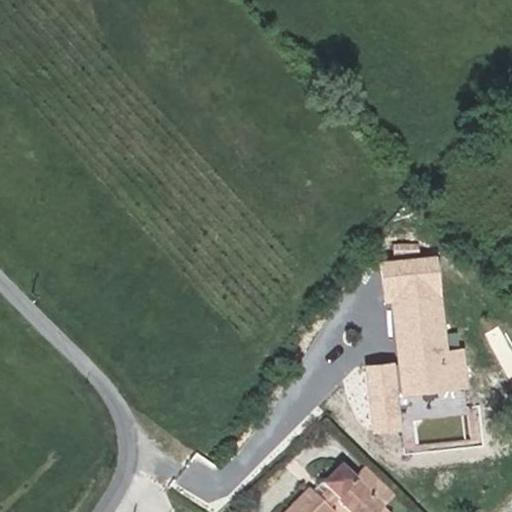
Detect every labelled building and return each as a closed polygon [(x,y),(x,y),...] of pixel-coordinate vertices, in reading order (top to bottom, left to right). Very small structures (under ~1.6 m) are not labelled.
[(381,279),(398,260),(387,250),(370,270),(381,279)] [(461,384),(457,351),(441,352),(435,292),(391,296),(400,391),(444,387),(444,386),(461,384)] [(332,511),(329,508),(336,500),(347,511),(378,511),(383,508),(383,507),(353,477),(339,463),(319,483),(325,489),(317,497),(312,491),(307,487),(282,511),(332,511)] [(394,496),(364,466),(353,477),(383,507),(394,496)] [(317,497),(325,489),(319,483),(312,491),(317,497)]
